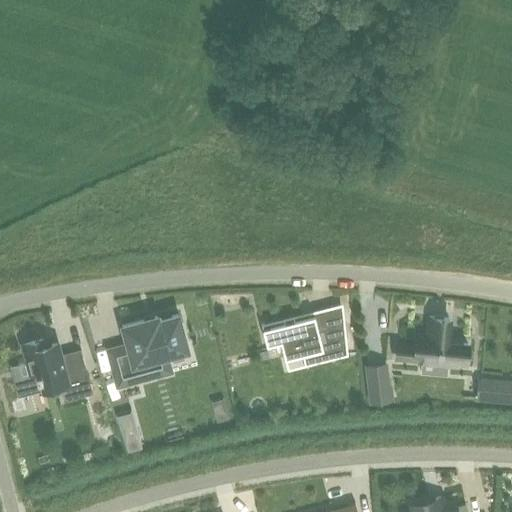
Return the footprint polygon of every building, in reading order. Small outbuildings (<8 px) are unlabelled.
[(144,360),(187,349),(177,314),(158,319),(157,316),(122,325),(130,353),(110,358),(118,384),(148,376),(144,360)] [(270,326),(265,327),(264,323),(261,323),(266,344),(276,341),(280,340),(284,357),(331,346),(333,357),(347,354),(347,350),(346,350),(343,320),(317,327),(315,318),(315,319),(313,314),(304,316),(293,318),(293,319),(269,325),(270,326)] [(429,316),(427,333),(416,332),(415,344),(397,343),(396,357),(466,363),(467,344),(446,341),(449,317),(429,316)] [(22,342),(24,350),(30,374),(35,373),(37,379),(40,378),(43,389),(60,384),(64,400),(77,396),(77,397),(92,392),(80,348),(60,354),(57,341),(51,342),(51,344),(45,346),(43,337),(29,340),(22,342)] [(371,401),(389,399),(385,363),(367,366),(371,401)] [(231,377),(238,407),(254,403),(247,374),(231,377)] [(494,399),(511,400),(511,386),(495,385),(494,399)] [(131,412),(115,417),(126,450),(141,445),(131,412)] [(467,511),(465,502),(455,505),(454,499),(442,502),(440,496),(412,504),(413,511),(467,511)] [(353,511),(352,504),(355,503),(354,502),(351,503),(316,511),(353,511)]
